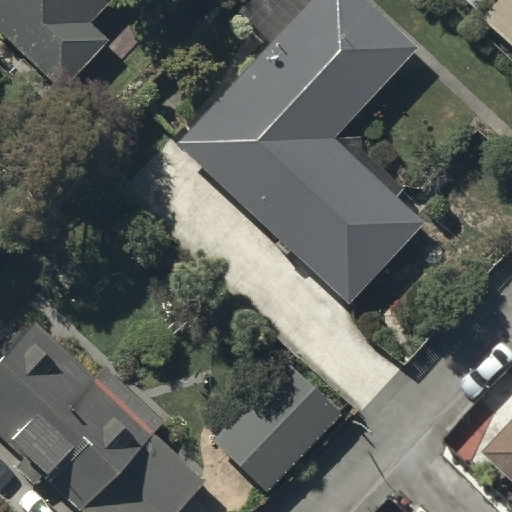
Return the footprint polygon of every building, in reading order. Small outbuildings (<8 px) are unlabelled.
[(0,0),(0,37),(58,94),(106,44),(87,25),(110,0),(0,0)] [(268,49),(175,149),(347,309),(424,227),(332,142),(416,53),(359,0),(250,0),(234,17),(268,49)] [(511,0),(501,0),(479,24),(511,54),(511,0)] [(32,329),(0,363),(0,445),(69,511),(179,511),(202,488),(150,442),(163,428),(105,375),(95,386),(32,329)] [(210,446),(262,498),(337,418),(287,368),(210,446)] [(511,431),(484,461),(511,486),(511,431)]
